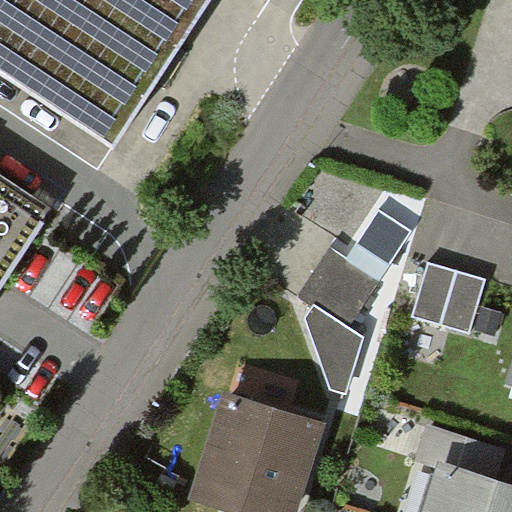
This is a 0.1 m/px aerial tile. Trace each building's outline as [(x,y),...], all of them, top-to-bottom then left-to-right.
[(0,0),(0,71),(118,148),(213,0),(0,0)] [(0,399),(5,392),(0,388),(0,283),(41,221),(0,193),(0,399)] [(330,391),(347,392),(363,336),(348,327),(408,231),(379,213),(350,261),(333,250),(303,297),(314,304),(306,317),(330,391)] [(429,264),(414,316),(471,332),(486,280),(429,264)] [(296,511),(325,418),(222,387),(189,495),(244,511),(296,511)] [(432,427),(423,458),(442,464),(501,480),(510,450),(432,427)] [(442,464),(428,511),(511,511),(511,483),(501,480),(442,464)]
